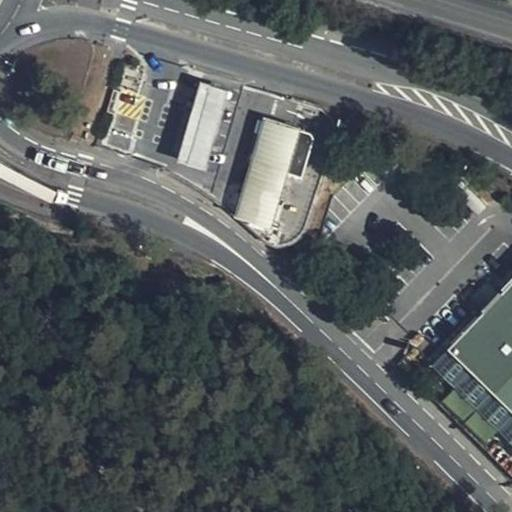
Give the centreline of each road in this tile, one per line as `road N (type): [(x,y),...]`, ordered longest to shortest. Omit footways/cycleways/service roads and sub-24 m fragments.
road 1 (primary): [(1,34),(36,23),(117,32),(364,101),(511,162)]
road 2 (primary): [(511,128),(412,82),(136,0)]
road 3 (secondary): [(265,279),(508,511)]
road 4 (secondary): [(265,279),(192,212),(27,151),(0,129)]
road 5 (secondary): [(0,167),(180,234),(265,279)]
